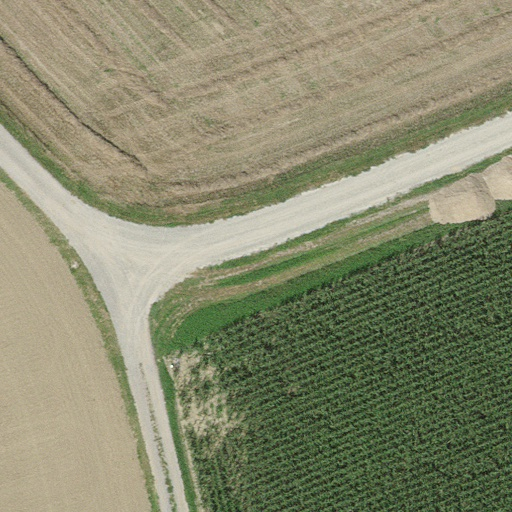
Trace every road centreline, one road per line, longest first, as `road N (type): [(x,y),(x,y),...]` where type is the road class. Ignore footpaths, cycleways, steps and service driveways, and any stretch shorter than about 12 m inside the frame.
road 1 (track): [(0,140),(110,264),(511,115)]
road 2 (track): [(168,511),(110,264)]
